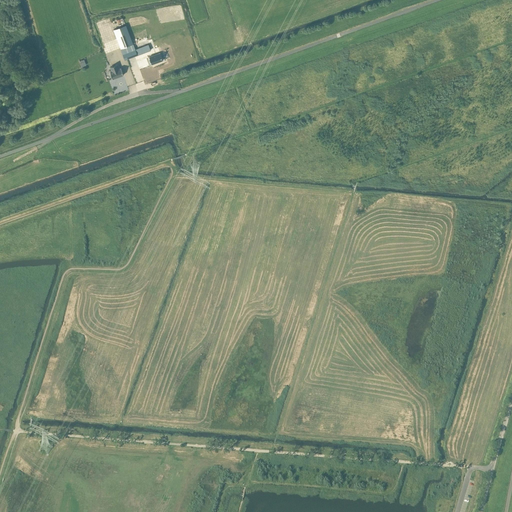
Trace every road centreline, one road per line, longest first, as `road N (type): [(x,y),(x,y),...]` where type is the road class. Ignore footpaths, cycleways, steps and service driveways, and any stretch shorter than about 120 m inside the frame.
road 1 (unknown): [(0,225),(171,170),(125,266),(71,268),(61,278),(0,473)]
road 2 (unclassified): [(0,156),(441,0)]
road 3 (track): [(469,467),(19,431)]
road 4 (track): [(356,196),(282,427),(411,443),(418,463)]
